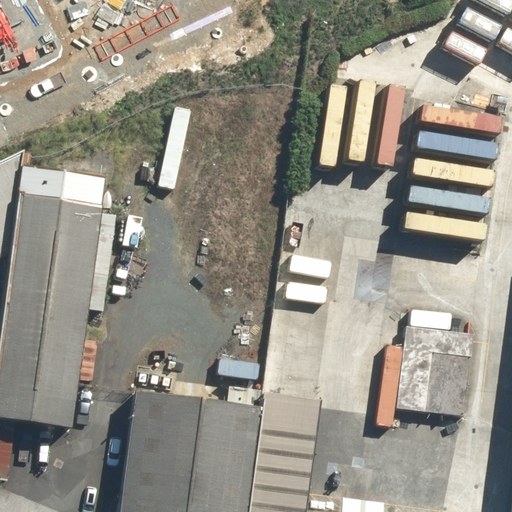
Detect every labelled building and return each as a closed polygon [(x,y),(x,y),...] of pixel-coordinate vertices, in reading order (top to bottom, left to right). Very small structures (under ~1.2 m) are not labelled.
[(15,156),(0,163),(0,259),(3,258),(14,170),(15,156)] [(0,426),(63,435),(96,181),(14,170),(3,258),(0,279),(0,426)] [(469,356),(432,352),(425,414),(462,418),(469,356)] [(238,511),(252,411),(132,395),(116,511),(238,511)] [(254,396),(252,411),(239,511),(301,511),(316,405),(254,396)]
